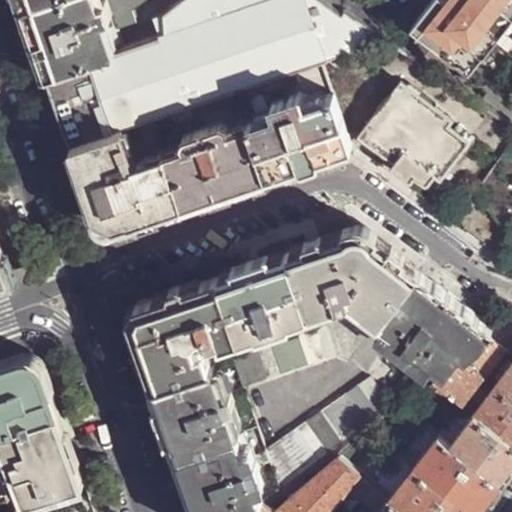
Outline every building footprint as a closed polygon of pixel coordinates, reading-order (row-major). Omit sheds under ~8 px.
[(114,52),(125,48),(119,30),(138,23),(133,12),(148,0),(19,0),(39,54),(46,75),(114,52)] [(59,116),(70,147),(122,129),(153,119),(279,76),(295,70),(385,39),(369,25),(347,13),(341,17),(319,0),(181,0),(163,13),(165,34),(125,48),(114,52),(46,75),(59,116)] [(469,65),(511,11),(511,0),(430,0),(414,21),(424,30),(417,38),(429,47),(436,39),(469,65)] [(295,70),(279,76),(284,88),(300,83),(295,70)] [(441,176),(469,137),(447,122),(451,116),(400,79),(360,134),(398,163),(400,161),(428,182),(435,172),(441,176)] [(354,145),(336,93),(307,103),(303,92),(287,98),(274,102),(277,112),(250,122),(269,175),(354,145)] [(185,203),(269,175),(250,122),(230,128),(229,123),(223,121),(185,133),(182,139),(183,144),(165,150),(185,203)] [(119,226),(185,203),(165,150),(134,160),(122,129),(70,147),(85,186),(96,215),(119,226)] [(420,269),(370,231),(364,228),(356,228),(290,251),(310,310),(339,301),(340,304),(349,301),(348,298),(354,290),(369,301),(365,307),(382,319),(420,269)] [(0,276),(11,273),(0,242),(0,276)] [(290,251),(220,274),(241,334),(260,327),(258,321),(267,318),(271,319),(272,326),(281,322),(279,317),(281,313),(290,310),(292,317),(310,310),(290,251)] [(495,326),(420,269),(382,319),(396,330),(391,337),(391,338),(411,351),(417,344),(449,368),(461,358),(490,335),(496,327),(495,326)] [(154,385),(212,364),(205,345),(198,348),(195,340),(198,338),(200,333),(210,334),(211,339),(221,335),(223,340),(241,334),(220,274),(136,303),(130,316),(144,355),(154,385)] [(508,349),(510,351),(511,348),(511,306),(511,305),(495,326),(496,327),(490,335),(508,349)] [(338,355),(352,360),(370,336),(364,332),(345,319),(327,325),(337,356),(338,355)] [(324,360),(337,356),(327,325),(316,329),(313,330),(324,360)] [(311,365),(324,360),(313,330),(300,334),(311,365)] [(295,370),(311,365),(300,334),(285,340),(295,370)] [(490,335),(461,358),(484,376),(486,377),(508,349),(490,335)] [(281,375),(295,370),(285,340),(271,344),(281,375)] [(267,380),(281,375),(271,344),(257,349),(267,380)] [(245,388),(267,380),(257,349),(247,352),(234,357),(245,388)] [(20,353),(0,360),(0,429),(58,409),(48,382),(42,365),(41,362),(40,359),(37,357),(35,354),(31,353),(27,352),(23,352),(20,353)] [(463,403),(484,376),(461,358),(449,368),(434,380),(449,392),(463,403)] [(167,423),(178,453),(239,432),(228,403),(235,400),(232,390),(225,393),(215,364),(212,364),(154,385),(167,423)] [(511,396),(511,364),(497,385),(511,396)] [(379,413),(392,404),(372,377),(359,386),(379,413)] [(511,439),(511,396),(497,385),(475,412),(511,439)] [(367,423),(379,413),(359,386),(347,395),(367,423)] [(466,423),(475,412),(463,403),(449,392),(440,403),(466,423)] [(363,426),(367,423),(347,395),(334,404),(355,431),(363,426)] [(343,441),(355,431),(334,404),(322,413),(343,441)] [(58,409),(0,429),(0,433),(2,440),(9,458),(16,480),(25,504),(59,492),(84,482),(69,441),(58,409)] [(502,481),(511,467),(511,439),(475,412),(466,423),(451,443),(502,481)] [(331,449),(343,441),(322,413),(309,422),(330,450),(331,449)] [(317,460),(330,450),(309,422),(296,431),(317,460)] [(371,447),(379,438),(368,429),(359,437),(371,447)] [(304,469),(317,460),(296,431),(283,440),(304,469)] [(239,432),(178,453),(195,500),(198,511),(248,511),(263,501),(253,473),(260,471),(258,466),(257,461),(250,463),(239,432)] [(477,511),(502,481),(451,443),(438,434),(414,464),(477,511)] [(280,488),(304,469),(283,440),(267,451),(280,488)] [(381,487),(391,473),(353,443),(339,454),(360,472),(381,487)] [(328,511),(360,472),(339,454),(275,508),(279,511),(328,511)] [(9,458),(0,461),(0,506),(25,504),(16,480),(9,458)] [(411,511),(477,511),(414,464),(390,495),(393,498),(411,511)] [(381,511),(411,511),(393,498),(381,511)] [(279,511),(275,508),(270,505),(263,501),(248,511),(279,511)]
